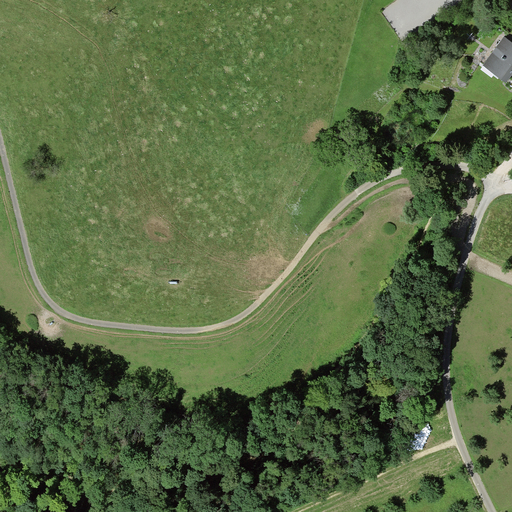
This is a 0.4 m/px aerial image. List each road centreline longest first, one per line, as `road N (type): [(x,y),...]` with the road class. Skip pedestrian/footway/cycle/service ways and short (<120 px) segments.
road 1 (track): [(467,169),(424,164),(380,178),(329,219),(249,314),(208,330),(154,330),(78,319),(43,293),(0,134)]
road 2 (track): [(0,462),(181,474),(285,437),(365,338),(448,184),(467,169)]
road 3 (track): [(491,511),(468,466),(446,376),(458,275),(496,179),(467,169)]
road 4 (track): [(459,437),(289,511)]
